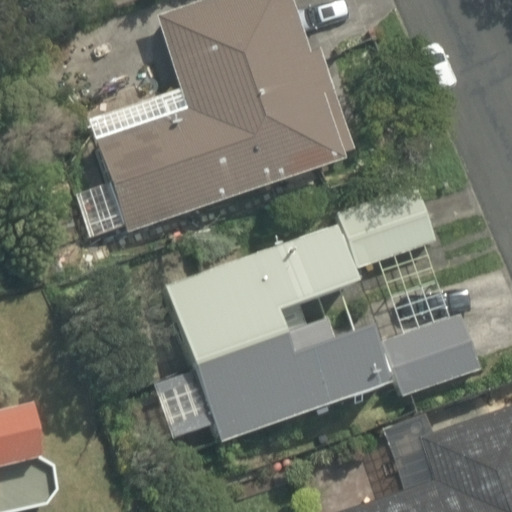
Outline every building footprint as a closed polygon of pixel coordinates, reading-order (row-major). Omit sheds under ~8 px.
[(267,0),(201,0),(143,23),(174,101),(77,140),(117,241),(330,156),(267,0)] [(405,180),(326,214),(350,269),(429,234),(405,180)] [(251,313),(336,281),(314,224),(144,288),(203,444),(373,379),(348,312),(263,344),(251,313)] [(441,293),(363,321),(391,401),(469,373),(441,293)] [(0,470),(30,467),(22,404),(0,406),(0,470)] [(340,511),(511,511),(511,436),(502,408),(383,449),(398,492),(340,511)]
